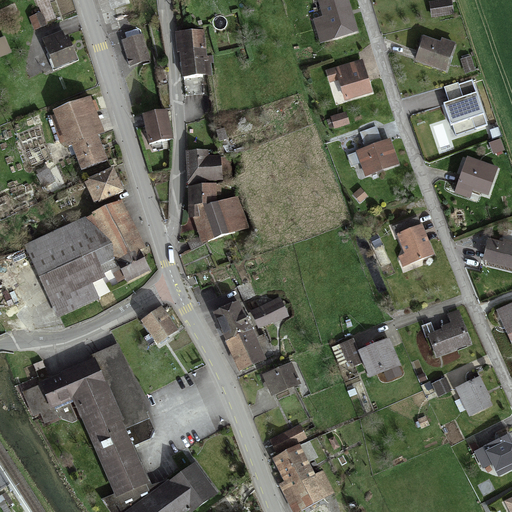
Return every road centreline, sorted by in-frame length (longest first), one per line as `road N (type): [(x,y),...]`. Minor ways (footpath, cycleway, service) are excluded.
road 1 (residential): [(511,399),(428,198),(363,0)]
road 2 (primary): [(161,242),(84,0)]
road 3 (residential): [(161,242),(172,231),(179,131),(162,0)]
road 4 (primary): [(273,511),(231,396),(176,285)]
road 5 (unclassified): [(0,345),(87,328),(176,285)]
